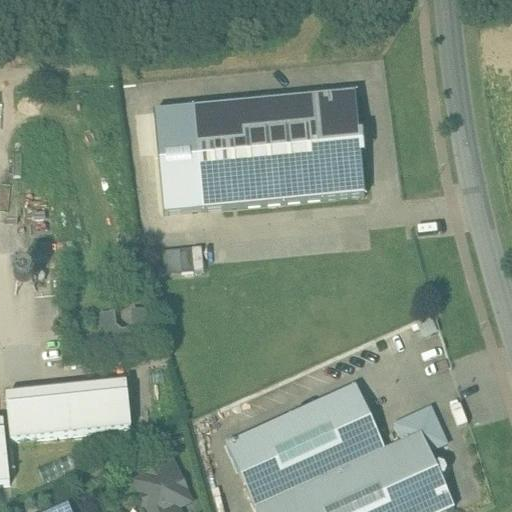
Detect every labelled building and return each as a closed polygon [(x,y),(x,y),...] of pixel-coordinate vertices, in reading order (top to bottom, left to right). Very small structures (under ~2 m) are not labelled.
[(356,97),(194,112),(203,213),(365,198),(356,97)] [(197,250),(183,251),(184,275),(198,274),(197,250)] [(168,256),(152,258),(154,280),(170,279),(168,256)] [(121,314),(105,313),(107,334),(118,343),(134,347),(148,339),(150,330),(149,312),(138,314),(138,329),(130,333),(123,328),(121,314)] [(126,386),(6,398),(10,432),(4,433),(5,444),(131,431),(126,386)] [(355,389),(226,447),(256,511),(385,453),(355,389)] [(3,425),(0,424),(0,487),(10,486),(5,444),(4,433),(3,425)] [(385,453),(256,511),(449,511),(454,510),(440,479),(444,477),(446,472),(444,468),(439,466),(435,468),(421,437),(385,453)] [(176,511),(176,509),(189,503),(183,490),(185,489),(181,480),(179,481),(173,468),(160,474),(159,472),(150,476),(151,478),(138,484),(144,497),(142,498),(146,507),(148,506),(150,511),(176,511)]
